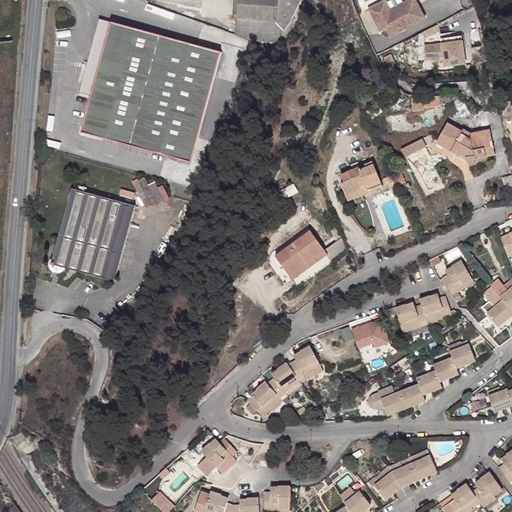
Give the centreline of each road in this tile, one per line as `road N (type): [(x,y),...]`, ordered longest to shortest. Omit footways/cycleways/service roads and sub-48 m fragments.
road 1 (residential): [(207,412),(132,486),(106,498),(85,482),(77,453),(104,357),(98,345),(75,329),(45,331),(22,367),(8,374)]
road 2 (secondary): [(8,374),(35,0)]
road 3 (residential): [(482,216),(366,275),(207,412)]
road 4 (residential): [(207,412),(268,435),(350,432)]
road 5 (unknown): [(384,265),(331,192),(331,171),(355,146)]
road 6 (residential): [(350,432),(312,478),(262,472),(241,492)]
road 7 (residential): [(400,429),(511,348)]
road 8 (residential): [(495,427),(464,472),(396,511)]
road 9 (residential): [(482,216),(476,187),(505,160),(496,125),(478,119)]
